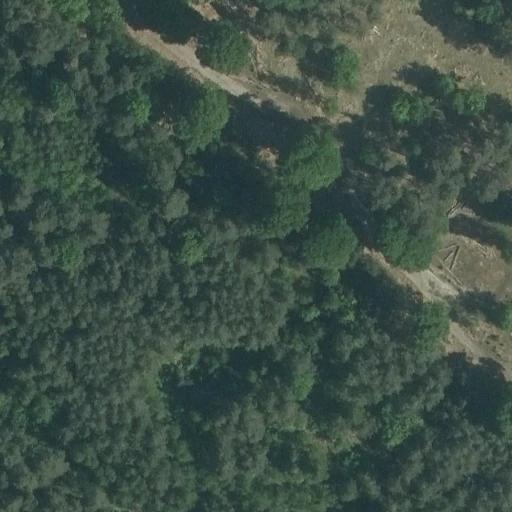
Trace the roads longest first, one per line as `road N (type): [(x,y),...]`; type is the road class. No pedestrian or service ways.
road 1 (track): [(119,0),(511,364)]
road 2 (track): [(0,418),(115,511)]
